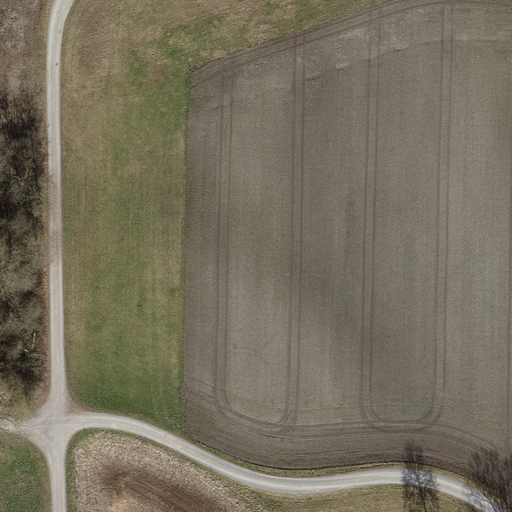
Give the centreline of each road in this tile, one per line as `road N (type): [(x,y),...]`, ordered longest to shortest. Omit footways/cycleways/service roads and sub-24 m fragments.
road 1 (track): [(53,427),(122,427),(258,486),(408,479),(488,511)]
road 2 (track): [(63,0),(53,427)]
